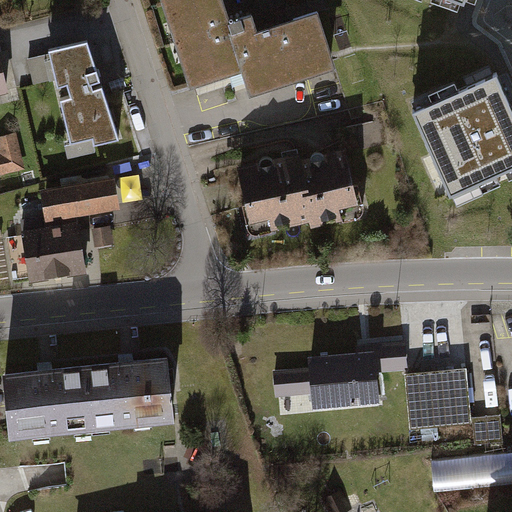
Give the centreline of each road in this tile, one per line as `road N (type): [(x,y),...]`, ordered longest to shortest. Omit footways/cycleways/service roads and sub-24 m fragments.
road 1 (tertiary): [(511,274),(332,276),(203,289)]
road 2 (residential): [(203,289),(194,233),(120,0)]
road 3 (tertiary): [(203,289),(0,311)]
